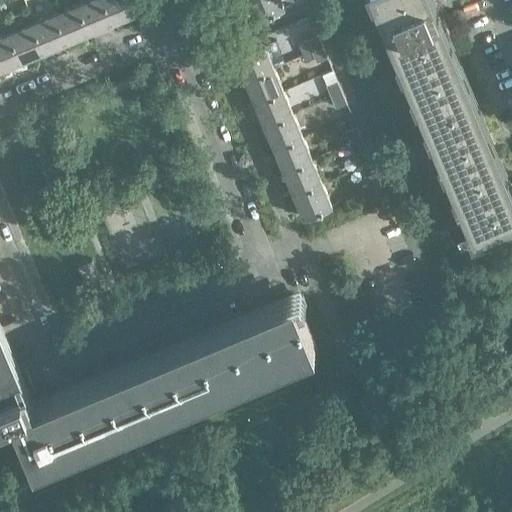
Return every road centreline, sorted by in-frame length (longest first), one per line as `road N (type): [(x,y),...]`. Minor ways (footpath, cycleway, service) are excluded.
road 1 (residential): [(261,268),(68,353),(44,347),(0,240)]
road 2 (residential): [(261,268),(175,32)]
road 3 (residential): [(0,102),(175,32)]
